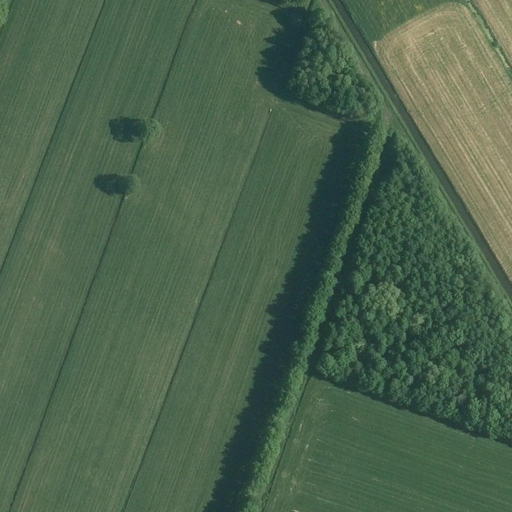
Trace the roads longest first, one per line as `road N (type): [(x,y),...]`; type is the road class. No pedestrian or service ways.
road 1 (track): [(388,114),(254,511)]
road 2 (track): [(321,0),(388,114)]
